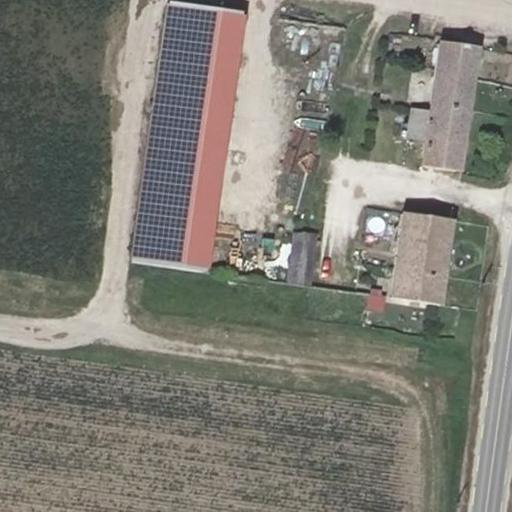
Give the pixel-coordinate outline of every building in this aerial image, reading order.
[(184,268),(268,281),(269,261),(207,251),(240,17),(221,14),(167,7),(132,260),(184,268)] [(351,45),(349,76),(363,77),(366,46),(351,45)] [(476,51),(436,45),(419,165),(459,170),(476,51)] [(388,298),(439,306),(451,224),(400,217),(390,285),(388,298)] [(285,283),(307,286),(315,236),(293,232),(285,283)]
